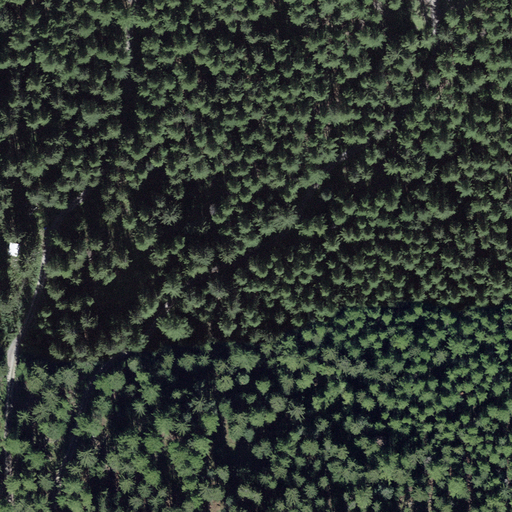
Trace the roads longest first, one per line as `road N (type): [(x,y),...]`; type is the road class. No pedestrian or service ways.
road 1 (track): [(433,0),(432,57),(418,100),(343,152),(283,228),(202,275),(90,382),(55,511)]
road 2 (track): [(8,511),(11,380),(53,228),(100,173),(125,118),(143,0)]
